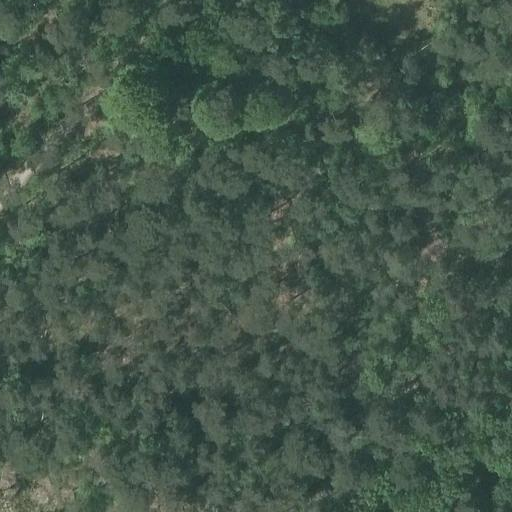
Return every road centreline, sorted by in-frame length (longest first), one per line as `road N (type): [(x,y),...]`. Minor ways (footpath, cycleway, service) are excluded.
road 1 (track): [(511,262),(412,244),(400,175),(356,100),(288,31),(241,0)]
road 2 (track): [(0,205),(198,0)]
road 3 (track): [(412,244),(377,427),(381,511)]
